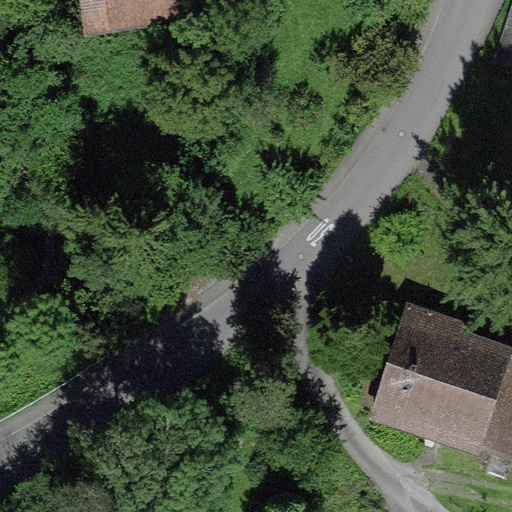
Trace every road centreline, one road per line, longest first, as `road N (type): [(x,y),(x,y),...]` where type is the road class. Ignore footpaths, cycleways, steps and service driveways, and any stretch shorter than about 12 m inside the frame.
road 1 (residential): [(470,0),(443,74),(405,133),(207,340),(137,398),(0,467)]
road 2 (unknown): [(256,291),(409,511)]
